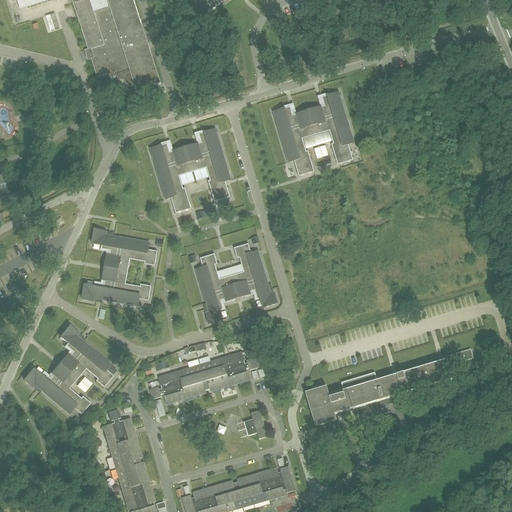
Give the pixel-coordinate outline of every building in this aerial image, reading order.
[(1,0),(3,3),(13,0),(16,0),(18,3),(21,12),(27,8),(53,0),(72,0),(97,78),(129,68),(137,92),(161,84),(134,0),(100,0),(95,2),(94,0),(1,0)] [(205,0),(212,10),(228,0),(227,0),(205,0)] [(51,32),(60,29),(58,22),(48,25),(51,32)] [(321,108),(297,115),(296,115),(293,116),(292,114),(290,108),(285,109),(284,109),(274,112),(289,163),(296,161),(297,165),(295,165),(299,177),(314,173),(308,152),(306,152),(302,140),(329,132),(333,144),(331,145),(338,166),(353,161),(350,149),(348,150),(347,146),(353,144),(338,93),(327,96),(328,96),(322,98),(324,105),(324,107),(321,108)] [(161,146),(151,149),(166,200),(173,198),(174,202),(172,202),(176,214),(191,210),(185,189),(183,189),(179,177),(206,169),(210,181),(208,182),(215,203),(230,198),(226,186),(225,187),(224,183),(230,181),(215,130),(204,133),(199,135),(201,142),(201,144),(173,152),(170,153),(169,151),(167,145),(161,146)] [(8,182),(10,187),(17,185),(15,179),(8,182)] [(95,284),(95,288),(85,286),(82,301),(93,303),(94,299),(138,307),(139,300),(149,302),(151,287),(141,285),(140,288),(126,285),(130,260),(145,263),(144,265),(155,267),(158,252),(148,251),(150,244),(105,236),(106,232),(95,230),(92,245),(102,247),(101,250),(110,252),(110,256),(107,256),(102,281),(105,281),(104,286),(95,284)] [(226,303),(251,295),(250,293),(254,291),(257,300),(260,299),(263,309),(277,304),(274,294),(270,295),(257,252),(251,254),(248,245),(234,249),(237,259),(239,258),(244,273),(220,280),(215,266),(218,265),(214,255),(200,259),(203,268),(197,270),(210,313),(206,315),(209,325),(223,321),(220,311),(224,310),(221,302),(226,300),(226,303)] [(43,374),(41,377),(33,370),(24,382),(32,389),(35,385),(69,415),(74,410),(81,416),(91,404),(82,397),(81,399),(69,390),(86,370),(97,380),(95,382),(104,389),(113,377),(106,371),(110,366),(76,337),(78,334),(70,327),(60,338),(68,344),(66,347),(73,353),(70,357),(68,355),(62,362),(51,374),(53,376),(50,380),(43,374)] [(443,358),(444,360),(377,380),(375,373),(341,383),(344,391),(329,395),(327,387),(306,393),(316,427),(337,420),(335,414),(345,411),(345,412),(390,398),(390,401),(398,399),(398,396),(453,379),(449,366),(473,358),(470,350),(443,358)] [(248,364),(245,365),(242,353),(158,378),(162,390),(159,390),(158,388),(150,390),(153,400),(161,398),(161,396),(163,395),(166,406),(206,394),(205,391),(210,390),(210,392),(250,380),(247,370),(249,369),(250,371),(258,368),(255,359),(247,361),(248,364)] [(130,419),(119,422),(118,420),(120,419),(118,411),(108,414),(111,424),(102,427),(128,511),(129,510),(129,511),(156,511),(153,503),(155,503),(130,419)] [(244,423),(248,436),(257,434),(259,440),(267,437),(259,411),(251,414),(253,420),(244,423)] [(73,423),(77,426),(81,422),(76,418),(73,423)] [(95,425),(93,419),(87,421),(89,427),(95,425)] [(182,498),(186,511),(229,511),(285,496),(285,494),(295,491),(288,467),(278,470),(277,468),(193,493),(193,495),(182,498)]
